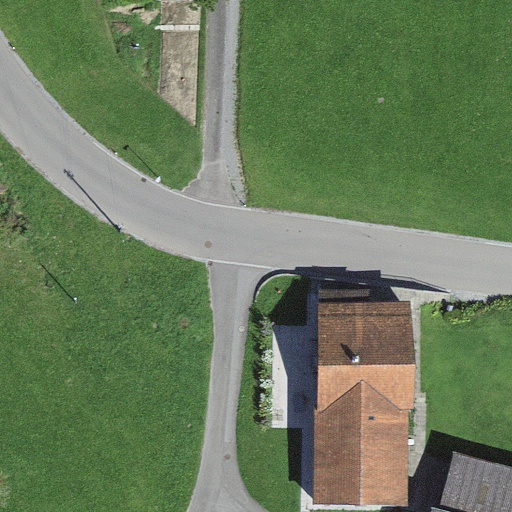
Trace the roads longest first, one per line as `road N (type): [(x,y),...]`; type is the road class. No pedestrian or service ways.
road 1 (unclassified): [(0,100),(47,154),(122,211),(203,243),(511,269)]
road 2 (track): [(189,511),(198,488),(203,243)]
